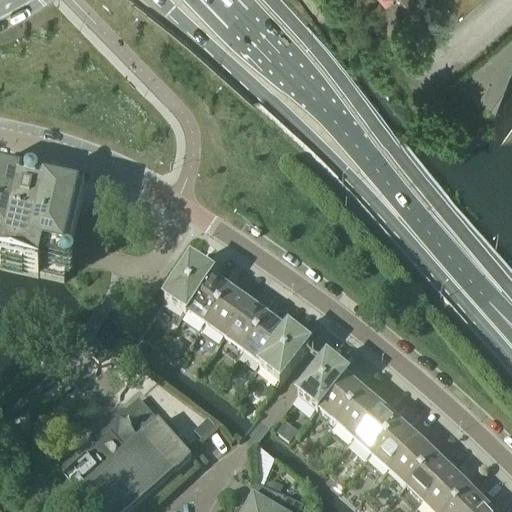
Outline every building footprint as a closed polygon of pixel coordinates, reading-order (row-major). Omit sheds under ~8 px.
[(404,0),(411,8),(420,0),(428,0),(449,23),(475,0),(404,0)] [(511,90),(511,92),(495,115),(511,126),(511,90)] [(63,284),(83,199),(0,179),(0,270),(37,280),(37,279),(63,284)] [(209,285),(211,282),(189,268),(163,307),(184,321),(186,319),(185,318),(208,284),(209,285)] [(228,298),(209,285),(208,284),(185,318),(186,319),(204,331),(228,298)] [(223,345),(247,311),(228,298),(204,331),(223,345)] [(242,359),(267,326),(247,311),(223,345),(242,359)] [(286,340),(285,339),(267,326),(242,359),(259,372),(261,373),(286,340)] [(278,390),(307,353),(286,337),(285,339),(286,340),(261,373),(259,372),(258,374),(278,390)] [(97,366),(106,359),(98,350),(89,357),(97,366)] [(344,385),(346,383),(325,366),(296,403),(316,420),(318,417),(317,416),(343,384),(344,385)] [(361,400),(344,385),(343,384),(317,416),(318,417),(335,431),(361,400)] [(353,447),(380,415),(361,400),(335,431),(353,447)] [(75,459),(57,475),(90,511),(135,511),(175,477),(190,463),(158,427),(137,404),(89,446),(93,450),(79,463),(75,459)] [(370,462),(398,431),(380,415),(353,447),(370,462)] [(209,424),(203,430),(208,436),(214,430),(209,424)] [(285,427),(277,437),(289,446),(297,436),(285,427)] [(388,478),(416,447),(398,431),(370,462),(388,478)] [(405,494),(433,464),(416,447),(388,478),(405,494)] [(261,492),(273,464),(258,452),(254,458),(256,482),(255,489),(261,492)] [(422,510),(451,481),(433,464),(405,494),(422,510)] [(423,511),(453,511),(468,498),(451,481),(422,510),(423,511)] [(301,511),(302,510),(254,489),(244,511),(247,511),(246,511),(301,511)] [(481,511),(468,498),(453,511),(481,511)]
